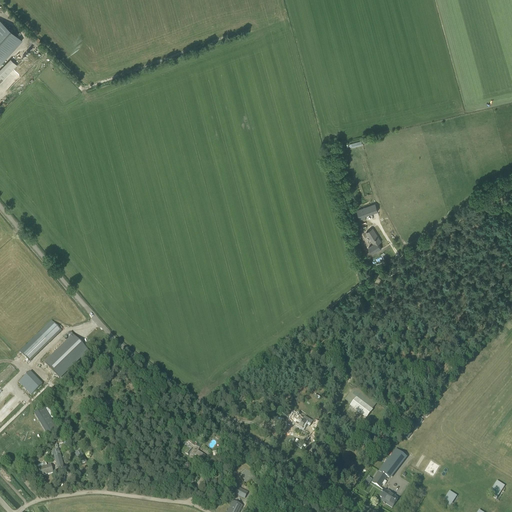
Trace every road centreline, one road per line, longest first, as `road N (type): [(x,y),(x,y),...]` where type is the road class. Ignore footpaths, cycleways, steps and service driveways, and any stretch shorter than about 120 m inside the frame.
road 1 (unclassified): [(373,511),(248,437),(114,336),(0,203)]
road 2 (unknown): [(200,403),(361,281)]
road 3 (unclassified): [(19,511),(39,499),(103,492),(204,511)]
